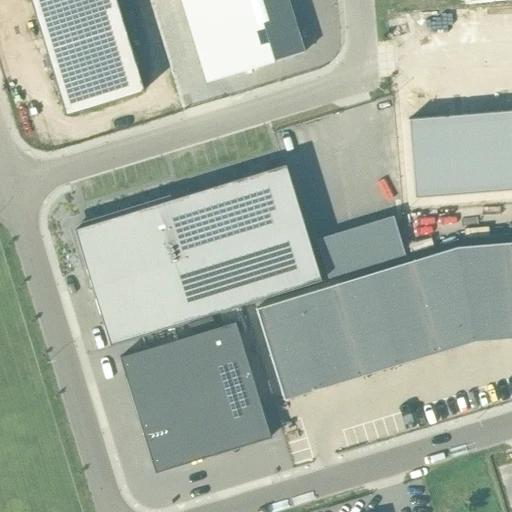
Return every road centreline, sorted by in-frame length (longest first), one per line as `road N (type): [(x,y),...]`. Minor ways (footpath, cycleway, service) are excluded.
road 1 (unclassified): [(13,186),(363,81),(357,0)]
road 2 (unclassified): [(13,186),(112,511)]
road 3 (unclassified): [(511,424),(221,511)]
